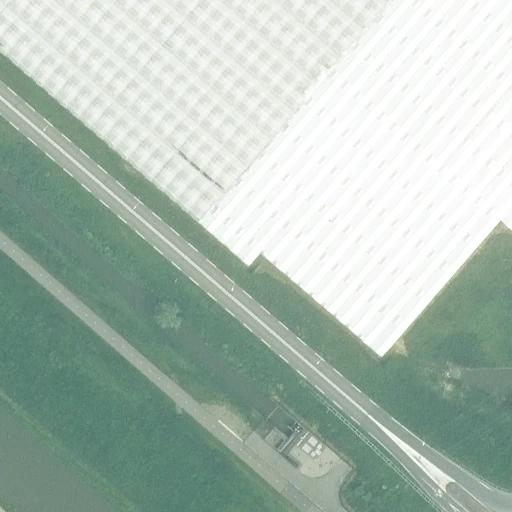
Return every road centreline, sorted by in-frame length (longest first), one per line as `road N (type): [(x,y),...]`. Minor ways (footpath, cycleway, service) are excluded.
road 1 (tertiary): [(0,97),(382,426)]
road 2 (unknown): [(335,511),(0,218)]
road 3 (tertiary): [(510,511),(382,426)]
